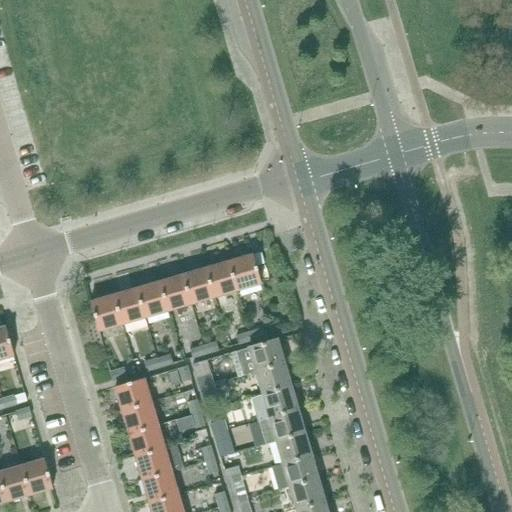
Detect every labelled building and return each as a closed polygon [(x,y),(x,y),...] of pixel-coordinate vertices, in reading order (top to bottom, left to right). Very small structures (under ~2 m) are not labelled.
[(238,292),(261,285),(253,256),(229,263),(238,292)] [(224,296),(238,292),(229,263),(206,269),(215,298),(217,306),(226,303),(224,296)] [(192,305),(215,298),(206,269),(183,276),(192,305)] [(169,312),(192,305),(183,276),(160,283),(169,312)] [(145,319),(169,312),(160,283),(136,290),(145,319)] [(122,325),(145,319),(136,290),(114,296),(122,325)] [(99,332),(122,325),(114,296),(90,303),(99,332)] [(0,361),(14,357),(6,328),(0,329),(0,361)] [(250,332),(252,341),(265,338),(262,329),(250,332)] [(239,345),(252,341),(250,332),(236,336),(239,345)] [(246,375),(255,373),(284,364),(277,341),(239,352),(246,375)] [(204,346),(206,355),(218,351),(216,342),(204,346)] [(192,359),(206,355),(204,346),(190,350),(192,359)] [(157,360),(160,369),(173,365),(170,356),(157,360)] [(147,373),(160,369),(157,360),(144,364),(147,373)] [(200,389),(213,385),(211,375),(207,361),(193,366),(200,389)] [(262,396),(291,387),(284,364),(255,373),(262,395),(262,396)] [(182,383),(191,380),(187,367),(178,370),(178,371),(182,383)] [(113,382),(126,379),(124,370),(110,373),(113,382)] [(182,383),(178,371),(169,374),(172,386),(182,383)] [(122,412),(151,404),(144,380),(115,388),(122,412)] [(213,385),(200,389),(202,399),(216,395),(213,385)] [(259,421),(298,410),(291,387),(262,396),(262,395),(253,398),(259,421)] [(2,400),(5,410),(17,406),(14,397),(2,400)] [(192,417),(201,414),(197,400),(188,403),(192,417)] [(129,435),(158,427),(151,404),(122,412),(129,435)] [(18,422),(32,418),(29,409),(16,412),(18,422)] [(266,445),(305,434),(298,410),(259,421),(266,445)] [(201,414),(192,417),(195,429),(204,426),(201,414)] [(213,435),(227,431),(224,421),(211,425),(213,435)] [(135,458),(164,449),(158,427),(129,435),(135,458)] [(227,431),(213,435),(216,445),(229,441),(227,431)] [(273,468),(311,457),(305,434),(266,445),(273,468)] [(205,462),(214,460),(210,447),(201,449),(205,462)] [(142,481),(171,472),(164,449),(135,458),(142,481)] [(278,491),(289,487),(318,479),(311,457),(273,468),(271,468),(278,491)] [(29,496),(53,489),(44,460),(21,467),(29,496)] [(214,460),(205,462),(209,475),(218,472),(214,460)] [(6,503),(29,496),(21,467),(0,473),(0,482),(4,497),(6,503)] [(224,471),(227,481),(240,477),(238,467),(224,471)] [(149,504),(178,495),(171,472),(142,481),(149,504)] [(233,504),(247,500),(240,477),(227,481),(233,504)] [(324,502),(323,497),(318,479),(289,487),(295,510),(324,502)] [(218,508),(228,506),(224,492),(215,496),(218,508)] [(151,511),(182,511),(178,495),(149,504),(151,511)] [(235,511),(250,511),(247,500),(233,504),(235,511)] [(295,511),(327,511),(324,502),(295,510),(295,511)]
